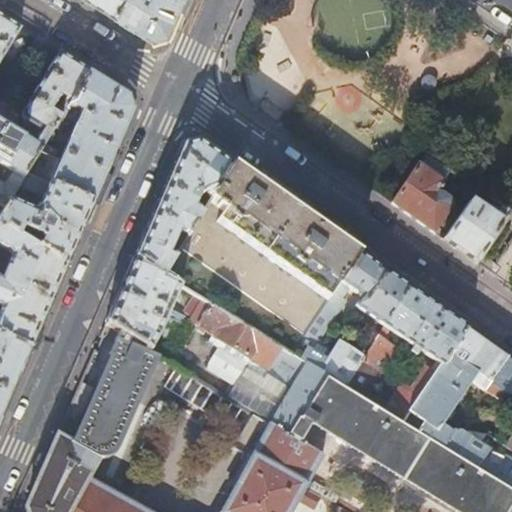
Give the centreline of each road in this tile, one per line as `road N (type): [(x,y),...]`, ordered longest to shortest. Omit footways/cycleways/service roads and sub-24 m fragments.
road 1 (residential): [(0,478),(174,88)]
road 2 (residential): [(174,88),(511,323)]
road 3 (residential): [(27,0),(174,88)]
